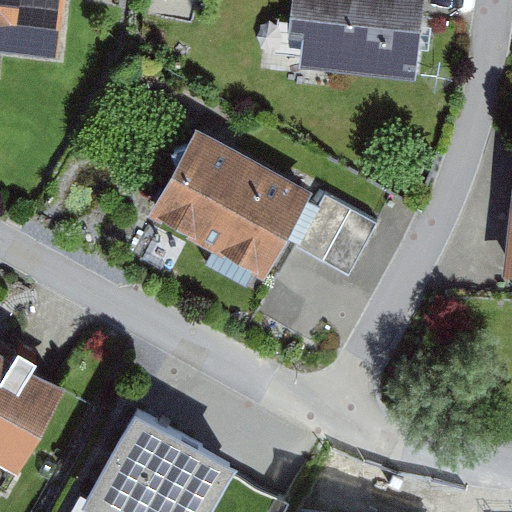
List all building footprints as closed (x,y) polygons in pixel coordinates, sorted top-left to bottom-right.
[(0,0),(0,42),(58,50),(65,0),(0,0)] [(427,0),(293,0),(286,58),(418,75),(427,0)] [(312,189),(197,125),(150,210),(266,273),(312,189)] [(511,185),(502,272),(511,273),(511,185)] [(378,221),(326,193),(298,245),(350,273),(378,221)] [(64,386),(0,351),(0,460),(18,470),(64,386)] [(212,511),(243,454),(134,397),(79,504),(94,511),(212,511)]
